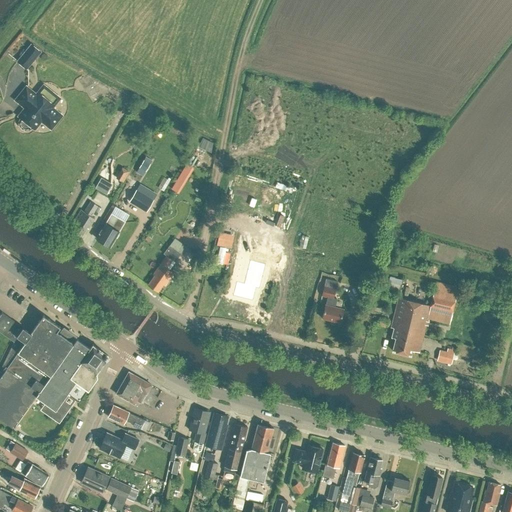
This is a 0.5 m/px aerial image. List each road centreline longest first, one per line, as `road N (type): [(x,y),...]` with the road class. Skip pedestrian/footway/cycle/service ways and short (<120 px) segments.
road 1 (unclassified): [(511,405),(193,324),(67,236),(0,173)]
road 2 (secondary): [(511,466),(192,385),(127,346)]
road 3 (track): [(184,318),(236,73),(263,0)]
road 4 (unclassified): [(47,511),(127,346)]
road 5 (secondary): [(127,346),(0,260)]
